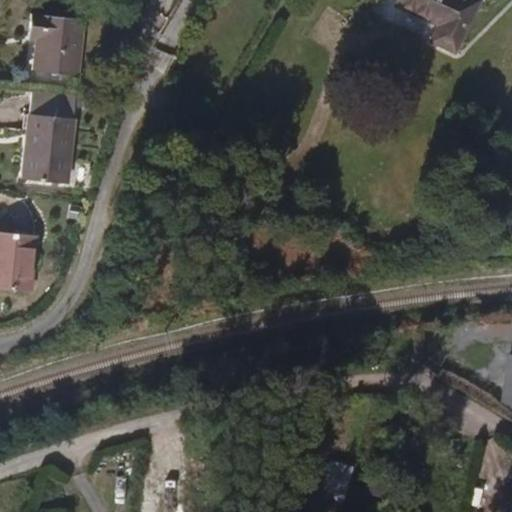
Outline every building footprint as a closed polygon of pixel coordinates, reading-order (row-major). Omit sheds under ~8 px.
[(465,0),(393,0),(390,6),(435,29),(426,46),(449,58),(476,5),(465,0)] [(75,19),(24,13),(21,35),(31,37),(26,70),(68,74),(75,19)] [(58,183),(67,96),(24,90),(15,179),(58,183)] [(229,150),(237,158),(245,149),(237,141),(229,150)] [(29,236),(0,232),(0,288),(23,291),(29,236)] [(511,409),(511,356),(507,356),(500,407),(511,409)]
